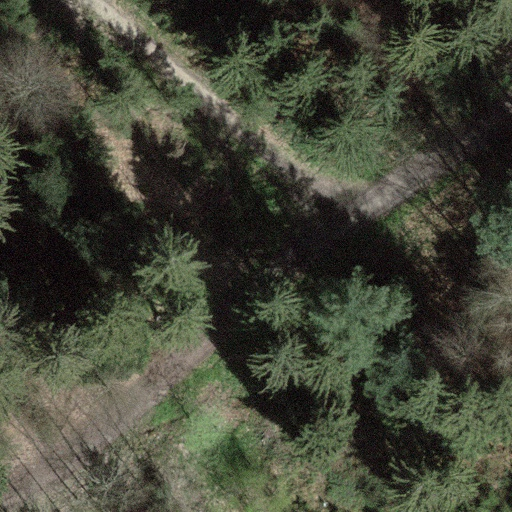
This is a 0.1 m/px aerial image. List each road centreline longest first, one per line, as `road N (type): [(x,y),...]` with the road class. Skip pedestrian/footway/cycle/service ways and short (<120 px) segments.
road 1 (track): [(345,216),(117,410),(0,497)]
road 2 (track): [(122,0),(345,216)]
road 3 (track): [(511,108),(345,216)]
